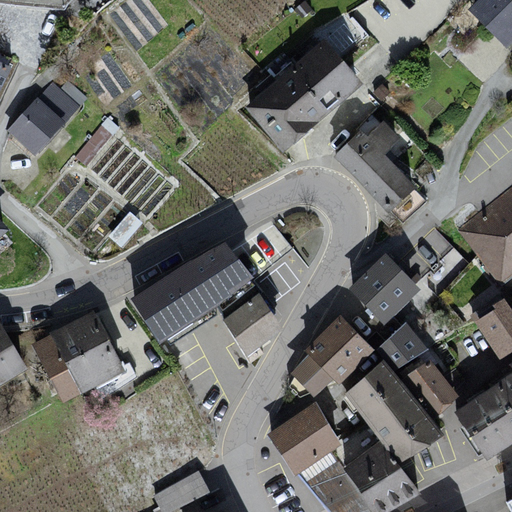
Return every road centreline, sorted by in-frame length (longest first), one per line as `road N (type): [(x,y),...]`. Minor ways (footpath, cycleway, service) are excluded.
road 1 (residential): [(83,292),(295,189),(316,186),(336,198),(347,222),(342,246),(241,448),(258,511)]
road 2 (residential): [(0,195),(69,264),(83,292)]
